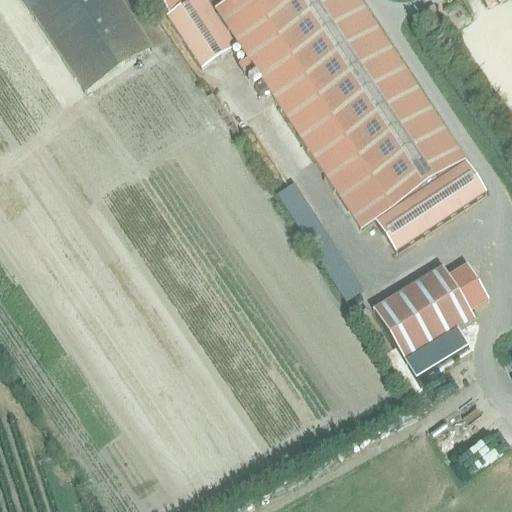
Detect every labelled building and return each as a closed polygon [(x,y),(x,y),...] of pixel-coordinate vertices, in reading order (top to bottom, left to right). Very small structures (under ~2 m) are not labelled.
[(20,0),(30,14),(86,98),(153,53),(117,0),(20,0)] [(160,0),(164,7),(207,68),(234,49),(199,0),(232,0),(215,12),(362,233),(374,225),(396,257),(487,196),(466,164),(356,0),(160,0)] [(493,0),(490,0),(484,4),(488,11),(497,6),(493,0)] [(434,42),(449,33),(433,8),(419,18),(434,42)] [(248,65),(239,70),(244,79),(254,73),(248,65)] [(179,112),(198,104),(183,71),(164,79),(179,112)] [(156,87),(146,93),(161,118),(172,112),(156,87)] [(304,231),(313,225),(287,191),(278,198),(304,231)] [(374,312),(405,365),(475,323),(444,271),(374,312)] [(460,423),(434,449),(466,481),(492,454),(460,423)]
